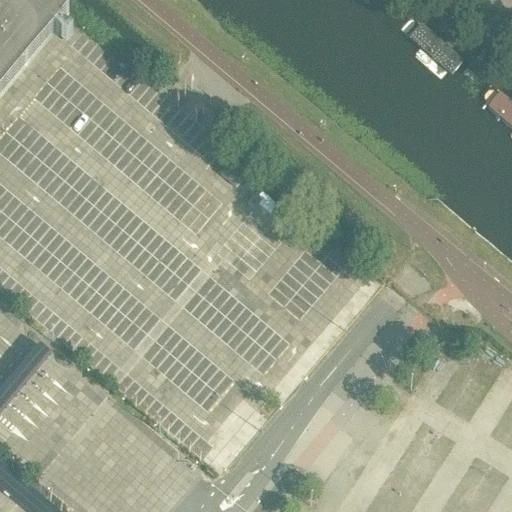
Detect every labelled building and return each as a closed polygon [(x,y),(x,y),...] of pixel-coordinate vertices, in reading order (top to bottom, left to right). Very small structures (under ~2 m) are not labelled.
[(0,0),(0,96),(68,16),(49,0),(0,0)] [(470,76),(469,70),(437,43),(432,44),(428,49),(428,54),(460,81),(466,81),(470,76)] [(499,109),(500,114),(511,124),(511,106),(509,103),(503,104),(499,109)] [(242,181),(226,168),(220,176),(235,189),(242,181)] [(0,423),(7,416),(16,404),(27,392),(36,380),(48,367),(54,359),(41,349),(35,356),(24,370),(14,381),(4,393),(0,397),(0,423)] [(64,511),(0,463),(0,488),(31,511),(64,511)]
